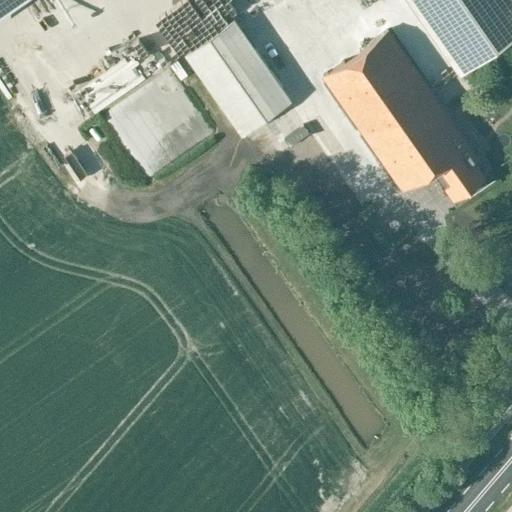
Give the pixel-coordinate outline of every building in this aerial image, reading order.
[(0,0),(0,12),(17,0),(0,0)] [(511,0),(408,0),(459,72),(511,35),(511,0)] [(173,10),(184,32),(202,24),(192,1),(173,10)] [(291,97),(234,16),(184,51),(241,132),(291,97)] [(474,160),(477,157),(387,28),(323,73),(403,187),(432,167),(454,196),(484,176),(474,160)] [(127,74),(137,68),(127,51),(117,57),(127,74)] [(167,54),(159,58),(166,74),(175,70),(167,54)] [(261,123),(268,133),(290,118),(283,108),(261,123)]
